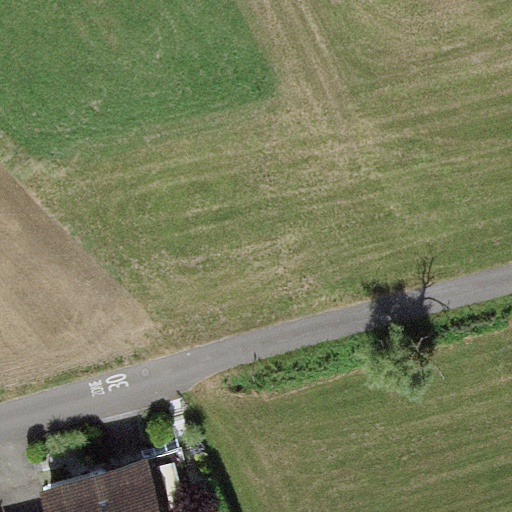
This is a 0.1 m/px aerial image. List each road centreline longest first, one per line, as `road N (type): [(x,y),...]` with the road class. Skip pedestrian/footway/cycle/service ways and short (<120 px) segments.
road 1 (track): [(511,280),(169,371)]
road 2 (residential): [(169,371),(0,418)]
